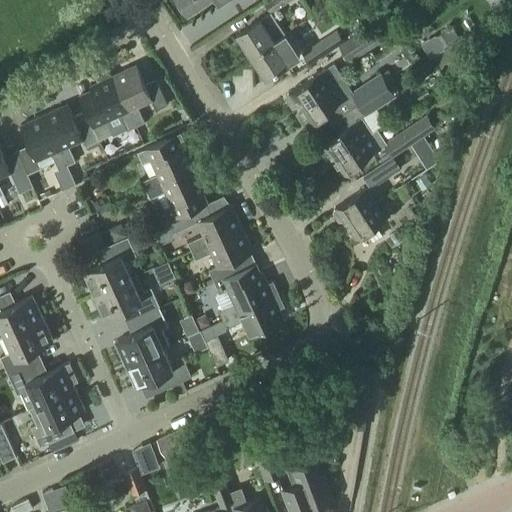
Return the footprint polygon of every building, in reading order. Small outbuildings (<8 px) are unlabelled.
[(177,0),(186,13),(206,0),(212,0),(216,6),(226,0),(177,0)] [(272,0),(265,5),(270,12),(288,0),(272,0)] [(251,56),(284,34),(270,13),(236,35),(251,56)] [(368,26),(338,46),(347,59),(377,39),(368,26)] [(435,36),(442,47),(458,36),(451,26),(435,36)] [(335,31),(302,53),(309,64),(342,42),(335,31)] [(290,43),(284,34),(251,56),(265,78),(288,63),(280,50),(290,43)] [(433,56),(440,67),(458,55),(450,44),(444,48),(433,56)] [(135,65),(111,76),(135,127),(144,123),(136,108),(150,102),(154,111),(166,106),(154,80),(143,85),(135,65)] [(287,95),(283,98),(290,110),(295,107),(296,109),(327,89),(341,80),(332,65),(317,75),(317,74),(286,94),(287,95)] [(97,106),(84,112),(98,141),(111,135),(105,122),(119,116),(126,131),(135,127),(111,76),(110,76),(107,73),(97,78),(97,82),(88,86),(97,106)] [(358,105),(388,85),(380,73),(357,87),(359,90),(351,95),(358,105)] [(463,76),(451,87),(455,92),(467,81),(463,76)] [(337,104),(351,95),(341,80),(327,89),(296,109),(298,112),(294,115),(301,126),(306,124),(307,125),(337,105),(337,104)] [(394,95),(388,85),(358,105),(364,115),(394,95)] [(66,103),(42,114),(66,165),(74,161),(67,145),(82,138),(66,103)] [(28,144),(15,150),(26,173),(40,167),(36,159),(49,153),(57,169),(66,165),(42,114),(19,124),(28,144)] [(371,133),(330,160),(340,175),(383,146),(390,156),(434,127),(425,114),(384,141),(376,129),(370,132),(371,133)] [(321,146),(317,149),(324,160),(329,157),(330,160),(371,133),(370,132),(361,118),(320,144),(321,146)] [(180,134),(136,154),(141,164),(149,161),(156,175),(141,182),(145,191),(195,167),(180,134)] [(0,149),(0,194),(2,194),(0,189),(0,175),(8,172),(12,180),(26,173),(15,150),(3,155),(0,149)] [(392,156),(362,175),(369,188),(400,168),(392,156)] [(195,167),(145,191),(149,199),(164,192),(170,206),(162,209),(167,221),(206,203),(201,192),(206,190),(195,167)] [(402,184),(395,189),(403,201),(410,196),(402,184)] [(333,211),(332,214),(337,221),(340,222),(342,221),(344,223),(375,203),(365,188),(334,208),(335,210),(333,211)] [(206,203),(167,221),(167,222),(182,215),(187,226),(195,222),(201,236),(186,243),(190,252),(241,228),(231,205),(211,214),(206,203)] [(375,203),(344,223),(354,239),(365,232),(372,242),(382,235),(375,225),(385,218),(375,203)] [(108,229),(101,232),(107,246),(127,236),(123,228),(115,226),(108,229)] [(241,228),(190,252),(194,260),(209,253),(216,266),(208,270),(213,281),(237,270),(232,260),(252,251),(241,228)] [(396,230),(388,236),(395,246),(403,241),(396,230)] [(100,235),(90,239),(95,251),(100,249),(105,247),(100,235)] [(106,261),(82,272),(93,295),(130,277),(123,262),(136,256),(127,236),(107,246),(105,247),(100,249),(106,261)] [(159,256),(144,261),(149,278),(165,273),(159,256)] [(237,270),(213,281),(219,293),(226,290),(233,303),(218,310),(222,320),(278,293),(272,281),(267,283),(262,272),(242,282),(237,270)] [(130,277),(93,295),(103,318),(127,307),(132,318),(158,306),(150,287),(138,293),(130,277)] [(184,282),(178,285),(183,296),(193,292),(190,285),(184,282)] [(278,293),(222,320),(226,328),(241,320),(248,335),(284,318),(278,308),(283,305),(278,293)] [(0,327),(4,335),(42,318),(31,295),(8,306),(2,294),(0,294),(0,327)] [(178,330),(198,321),(190,305),(171,314),(178,330)] [(138,331),(114,341),(124,364),(162,347),(155,331),(167,325),(158,306),(132,318),(138,331)] [(11,351),(0,356),(0,359),(8,376),(34,364),(29,352),(52,341),(42,318),(4,335),(11,351)] [(216,335),(204,340),(215,365),(227,360),(216,335)] [(190,376),(181,356),(169,362),(162,347),(124,364),(135,387),(158,376),(164,389),(190,376)] [(34,364),(8,376),(16,395),(28,389),(35,405),(73,388),(71,383),(77,381),(68,362),(40,375),(34,364)] [(344,394),(339,426),(364,430),(369,404),(368,396),(363,386),(352,385),(350,395),(344,394)] [(42,421),(30,426),(39,446),(73,431),(67,418),(84,410),(73,388),(35,405),(42,421)] [(236,403),(218,409),(233,451),(251,445),(236,403)] [(0,422),(0,457),(2,462),(15,456),(0,422)] [(179,433),(161,440),(166,451),(183,443),(179,433)] [(472,437),(470,458),(484,459),(486,438),(472,437)] [(270,438),(251,445),(264,479),(282,472),(270,438)] [(318,511),(316,506),(328,502),(320,482),(325,480),(317,460),(299,466),(305,482),(281,490),(288,511),(318,511)] [(135,468),(123,473),(131,494),(144,489),(135,468)] [(10,511),(13,511),(25,508),(18,492),(5,498),(10,511)] [(263,511),(258,499),(232,508),(233,511),(263,511)] [(135,505),(129,507),(130,511),(150,511),(146,500),(135,505)]
